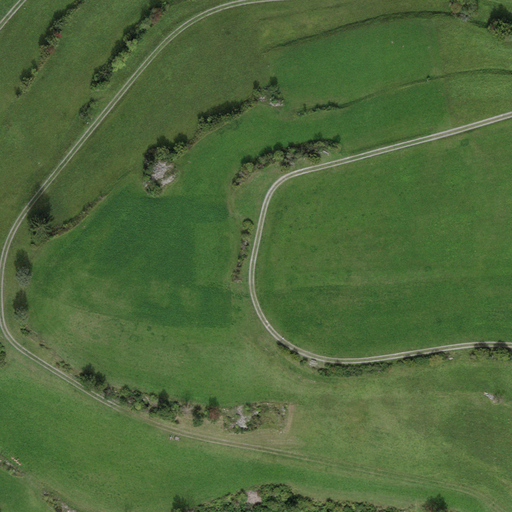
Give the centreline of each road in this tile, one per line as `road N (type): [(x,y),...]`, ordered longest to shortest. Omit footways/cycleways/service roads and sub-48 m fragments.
road 1 (track): [(280,0),(226,7),(182,32),(29,210),(7,255),(8,336),(109,407),(176,435),(450,489),(496,511)]
road 2 (track): [(511,348),(332,361),(307,354),(269,326),(253,277),(273,200),(290,180),(511,116)]
